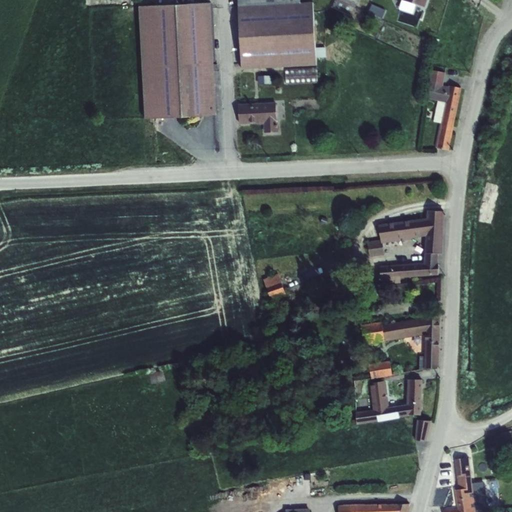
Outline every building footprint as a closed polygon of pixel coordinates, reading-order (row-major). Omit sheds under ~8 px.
[(300,0),(237,0),(242,70),(316,66),(316,58),(327,58),(326,48),(315,49),(313,2),(301,3),(300,0)] [(334,0),(332,8),(350,15),(356,0),(334,0)] [(208,3),(137,6),(143,118),(214,115),(208,3)] [(372,5),(368,12),(382,18),(385,11),(372,5)] [(317,68),(285,69),(286,85),(317,84),(317,68)] [(431,70),(427,99),(437,101),(433,122),(441,123),(436,148),(448,151),(461,88),(449,86),(449,87),(443,86),(445,73),(431,70)] [(276,103),(238,105),(239,125),(257,124),(257,125),(263,125),(264,133),(278,132),(278,121),(277,121),(276,103)] [(424,264),(438,263),(438,254),(441,254),(444,212),(427,211),(426,219),(379,225),(381,240),(367,242),(369,258),(385,256),(383,243),(412,239),(412,237),(425,235),(424,253),(425,253),(424,264)] [(424,264),(380,267),(381,280),(381,284),(394,283),(394,279),(438,275),(438,263),(424,264)] [(278,274),(263,280),(271,300),(286,294),(278,274)] [(352,293),(325,298),(327,307),(354,302),(352,293)] [(381,322),(361,326),(365,345),(425,335),(425,356),(419,356),(419,370),(424,369),(424,370),(439,367),(440,316),(425,316),(425,318),(382,325),(381,322)] [(389,361),(369,365),(371,380),(392,376),(389,361)] [(165,371),(150,375),(152,385),(167,381),(165,371)] [(406,405),(408,415),(421,416),(422,380),(407,380),(406,405)] [(408,415),(406,405),(389,408),(386,381),(372,383),(372,386),(370,386),(373,410),(356,412),(356,425),(408,417),(408,415)] [(417,420),(415,441),(427,441),(432,421),(417,420)] [(511,430),(497,434),(492,443),(504,450),(508,444),(511,443),(511,430)] [(457,509),(443,510),(443,511),(489,511),(489,509),(485,509),(483,495),(484,483),(472,484),(469,458),(455,459),(458,490),(455,490),(457,509)]
